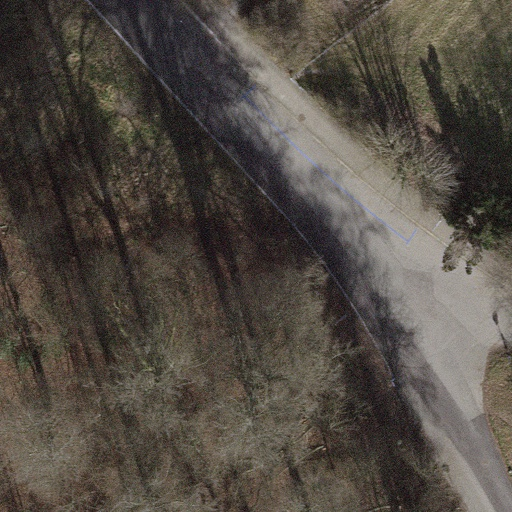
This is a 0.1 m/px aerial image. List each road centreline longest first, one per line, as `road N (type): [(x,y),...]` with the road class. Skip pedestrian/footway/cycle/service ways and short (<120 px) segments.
road 1 (residential): [(140,0),(281,150),(374,230)]
road 2 (unclassified): [(374,230),(499,511)]
road 3 (unclassified): [(374,230),(511,316)]
